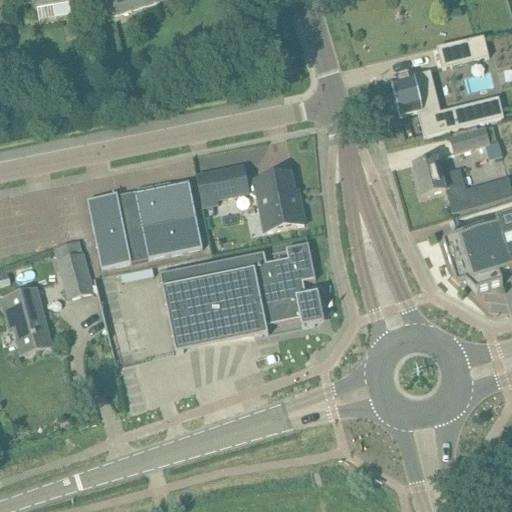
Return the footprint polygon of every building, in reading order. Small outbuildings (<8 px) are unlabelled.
[(32,0),(34,9),(81,1),(80,0),(106,0),(112,19),(159,4),(158,0),(32,0)] [(483,41),(436,52),(442,74),(488,63),(483,41)] [(432,76),(392,86),(400,120),(418,116),(425,141),(505,122),(500,102),(441,116),(432,76)] [(132,99),(120,101),(122,113),(145,110),(144,101),(133,102),(132,99)] [(454,158),(489,148),(485,133),(450,143),(454,158)] [(437,163),(413,169),(422,200),(446,193),(451,210),(450,210),(453,219),(498,205),(511,200),(511,189),(509,181),(466,193),(464,186),(463,187),(459,174),(442,179),(437,163)] [(296,205),(290,176),(247,185),(243,171),(196,180),(201,206),(249,196),(258,201),(262,220),(270,219),(273,235),(304,228),(300,204),(296,205)] [(202,251),(188,181),(134,192),(135,199),(118,202),(117,197),(87,203),(101,272),(202,251)] [(511,223),(443,245),(452,272),(476,295),(503,287),(500,277),(511,273),(511,223)] [(93,297),(79,245),(55,251),(69,303),(93,297)] [(316,283),(308,247),(286,252),(288,263),(266,267),(264,256),(160,277),(176,356),(184,355),(184,338),(253,338),(254,341),(268,338),(267,329),(300,322),(302,331),(315,329),(314,322),(323,320),(318,296),(306,299),(303,286),(316,283)] [(8,277),(0,279),(0,289),(10,286),(8,277)] [(51,351),(35,293),(2,302),(10,331),(15,330),(22,359),(51,351)] [(129,416),(145,411),(139,391),(123,396),(129,416)]
